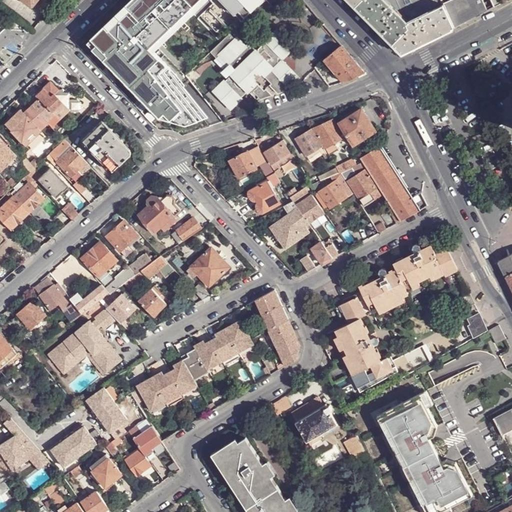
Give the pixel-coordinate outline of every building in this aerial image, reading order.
[(139,0),(132,0),(89,42),(97,50),(101,46),(96,41),(139,0)] [(139,0),(96,41),(101,46),(97,50),(161,117),(166,112),(173,119),(179,113),(183,117),(182,118),(188,124),(205,118),(181,88),(174,77),(178,74),(155,50),(170,36),(166,32),(198,0),(139,0)] [(198,0),(166,32),(170,36),(207,0),(198,0)] [(223,0),(235,12),(233,15),(239,21),(242,19),(245,22),(269,0),(268,0),(223,0)] [(350,0),(355,5),(374,23),(397,48),(410,49),(434,37),(455,27),(444,3),(408,22),(387,0),(350,0)] [(387,0),(408,22),(444,3),(442,0),(387,0)] [(489,9),(484,0),(442,0),(444,3),(455,27),(484,12),(489,9)] [(495,6),(492,0),(484,0),(489,9),(495,6)] [(0,29),(7,23),(14,13),(0,3),(0,29)] [(230,34),(211,53),(217,59),(222,54),(229,62),(224,67),(231,73),(235,73),(235,77),(231,77),(215,92),(231,109),(247,94),(247,90),(250,90),(250,94),(252,92),(261,100),(272,96),(266,90),(264,91),(251,77),(249,78),(249,74),(254,69),(257,69),(257,71),(271,85),(269,86),(278,94),(290,90),(288,89),(298,79),(283,62),(279,62),(279,59),(283,59),(293,48),(277,32),(258,50),(258,54),(255,54),(255,50),(249,43),(243,48),(230,34)] [(348,53),(342,45),(325,59),(327,62),(337,73),(354,59),(348,53)] [(327,62),(325,59),(315,67),(318,70),(327,62)] [(337,73),(344,82),(350,80),(365,72),(354,59),(337,73)] [(174,77),(181,88),(186,84),(178,74),(174,77)] [(47,121),(52,127),(59,119),(55,114),(52,111),(62,102),(69,110),(71,112),(79,112),(82,108),(82,102),(80,99),(70,99),(70,92),(64,92),(64,89),(57,89),(51,81),(36,95),(39,99),(32,106),(47,121)] [(55,114),(59,119),(69,110),(62,102),(52,111),(55,114)] [(32,106),(29,103),(21,109),(24,113),(35,125),(39,129),(47,121),(32,106)] [(24,113),(21,109),(6,124),(20,140),(35,125),(24,113)] [(363,110),(340,123),(354,145),(378,132),(363,110)] [(166,112),(161,117),(188,124),(182,118),(183,117),(179,113),(173,119),(166,112)] [(335,119),(314,129),(325,146),(332,143),(345,136),(335,119)] [(102,121),(82,140),(85,143),(83,145),(102,164),(103,163),(104,164),(107,166),(106,167),(111,171),(116,167),(115,166),(128,154),(128,155),(129,154),(130,150),(119,138),(114,133),(102,121)] [(35,125),(20,140),(27,147),(42,133),(39,129),(35,125)] [(314,129),(314,128),(297,139),(307,154),(320,145),(324,151),(326,149),(325,146),(314,129)] [(0,170),(6,165),(0,159),(0,157),(10,148),(0,138),(0,170)] [(68,143),(64,140),(55,148),(62,156),(58,160),(56,161),(57,162),(70,176),(77,169),(85,161),(71,147),(69,144),(68,143)] [(266,151),(274,164),(291,153),(284,142),(283,140),(266,151)] [(293,151),(286,140),(284,142),(291,153),(293,151)] [(325,146),(326,149),(328,152),(335,148),(332,143),(325,146)] [(421,210),(380,144),(379,145),(379,146),(361,157),(364,161),(366,164),(366,165),(397,215),(401,221),(421,210)] [(238,169),(242,176),(258,167),(255,162),(256,161),(258,163),(266,158),(259,147),(249,152),(249,151),(231,161),(236,170),(238,169)] [(0,157),(0,159),(6,165),(16,156),(10,148),(0,157)] [(277,170),(296,157),(293,151),(291,153),(274,164),(273,165),(277,170)] [(54,165),(57,162),(56,161),(58,160),(51,152),(46,157),(54,165)] [(35,167),(41,162),(36,157),(30,162),(35,167)] [(30,171),(34,167),(35,167),(30,162),(26,158),(21,162),(30,171)] [(46,165),(42,161),(41,162),(35,167),(34,167),(39,172),(46,165)] [(89,166),(85,161),(77,169),(82,173),(89,166)] [(341,172),(350,168),(346,161),(337,165),(337,166),(341,172)] [(38,178),(55,198),(63,191),(63,192),(69,187),(50,166),(38,178)] [(316,183),(341,172),(337,166),(314,180),(316,183)] [(33,178),(39,172),(34,167),(30,171),(28,173),(33,178)] [(354,173),(351,168),(350,168),(341,172),(343,175),(345,179),(354,173)] [(349,180),(351,183),(358,196),(364,204),(375,197),(372,192),(378,189),(366,170),(349,180)] [(282,180),(276,172),(268,177),(270,180),(251,191),(251,192),(251,196),(253,199),(256,201),(258,204),(258,208),(260,211),(263,213),(280,203),(272,188),(274,186),(273,185),(282,180)] [(35,188),(38,185),(34,180),(33,178),(28,173),(23,178),(18,183),(13,187),(12,188),(9,191),(11,193),(13,195),(15,196),(29,211),(44,197),(35,188)] [(349,184),(345,179),(343,175),(321,191),(317,194),(322,202),(326,199),(331,208),(348,197),(353,192),(349,184)] [(351,183),(349,184),(353,192),(357,197),(358,196),(351,183)] [(312,190),(309,186),(300,192),(292,196),(295,200),(295,201),(312,190)] [(292,196),(300,192),(297,187),(289,192),(292,196)] [(381,194),(378,189),(372,192),(375,197),(381,194)] [(326,213),(314,194),(298,205),(310,224),(326,213)] [(11,229),(29,211),(15,196),(13,195),(0,207),(0,217),(1,218),(11,229)] [(167,224),(174,217),(181,211),(176,204),(176,199),(173,195),(168,195),(161,201),(158,197),(153,196),(148,200),(148,205),(149,206),(140,214),(156,233),(167,224)] [(298,205),(295,201),(295,200),(285,206),(290,214),(272,228),(286,248),(309,232),(305,227),(307,225),(310,229),(312,228),(310,224),(298,205)] [(63,211),(69,217),(73,214),(68,208),(63,211)] [(178,221),(174,217),(167,224),(171,228),(178,221)] [(179,244),(202,228),(195,217),(173,234),(179,244)] [(11,230),(0,219),(0,218),(0,235),(2,237),(11,230)] [(60,231),(64,227),(58,221),(54,224),(60,231)] [(108,236),(122,251),(128,245),(139,235),(125,221),(108,236)] [(321,241),(316,245),(312,248),(323,264),(333,259),(327,250),(321,241)] [(82,259),(99,278),(106,270),(118,260),(101,242),(82,259)] [(412,244),(412,246),(411,248),(413,251),(392,262),(394,268),(406,291),(419,286),(417,282),(428,276),(430,280),(443,274),(434,253),(430,243),(420,248),(418,244),(417,243),(415,243),(412,244)] [(128,245),(122,251),(124,254),(130,248),(128,245)] [(334,247),(327,250),(333,259),(339,256),(334,247)] [(191,267),(198,273),(210,286),(230,267),(211,248),(191,267)] [(446,248),(434,253),(443,274),(444,277),(456,270),(446,248)] [(147,253),(130,266),(131,267),(131,268),(137,274),(142,270),(150,265),(153,262),(147,253)] [(500,262),(507,276),(511,273),(511,254),(499,261),(500,262)] [(300,260),(308,272),(316,268),(311,260),(308,255),(307,255),(300,260)] [(173,268),(161,256),(153,262),(150,265),(142,270),(148,276),(154,283),(155,282),(156,281),(152,276),(159,270),(164,276),(173,268)] [(137,274),(131,268),(131,267),(106,289),(109,291),(110,293),(121,286),(124,284),(137,274)] [(194,277),(198,273),(191,267),(188,271),(194,277)] [(406,291),(394,268),(392,269),(391,268),(387,269),(388,271),(386,272),(384,268),(381,267),(378,269),(377,272),(379,275),(362,284),(361,282),(357,284),(361,293),(367,304),(373,301),(376,308),(378,313),(403,301),(402,297),(407,294),(406,291)] [(106,270),(99,278),(106,285),(114,278),(106,270)] [(148,276),(142,270),(137,274),(124,284),(129,291),(148,276)] [(72,321),(83,313),(71,298),(70,297),(61,287),(58,283),(55,285),(51,280),(43,286),(45,290),(40,294),(51,309),(59,303),(72,321)] [(99,299),(109,291),(106,289),(102,284),(85,299),(79,292),(73,296),(71,298),(83,313),(99,299)] [(203,300),(210,296),(199,284),(193,289),(200,298),(203,300)] [(160,311),(167,304),(161,297),(163,295),(157,288),(155,286),(139,301),(155,317),(156,316),(154,314),(157,311),(159,313),(160,312),(160,311)] [(263,314),(281,305),(275,289),(256,300),(263,314)] [(121,323),(137,308),(133,304),(124,294),(122,293),(107,307),(118,320),(121,323)] [(124,294),(133,304),(134,302),(125,293),(124,294)] [(361,293),(356,295),(365,313),(370,311),(367,304),(361,293)] [(468,294),(459,298),(464,308),(473,303),(468,294)] [(167,304),(170,302),(163,295),(161,297),(167,304)] [(341,310),(347,322),(359,316),(365,313),(356,295),(337,305),(340,310),(341,310)] [(193,306),(203,300),(200,298),(192,302),(193,306)] [(19,314),(31,328),(34,326),(41,320),(46,315),(34,301),(19,314)] [(367,304),(370,311),(376,308),(373,301),(367,304)] [(270,329),(288,319),(281,305),(263,314),(267,324),(270,329)] [(106,329),(118,320),(107,307),(96,317),(97,319),(93,322),(92,320),(49,354),(59,366),(68,360),(66,358),(73,352),(77,357),(91,345),(94,346),(99,352),(93,356),(107,373),(124,360),(99,329),(103,326),(106,329)] [(137,308),(121,323),(128,330),(136,323),(132,320),(140,312),(137,308)] [(373,335),(369,337),(366,331),(368,331),(365,325),(363,325),(359,316),(347,322),(333,329),(336,335),(332,337),(338,350),(342,347),(345,353),(341,355),(350,373),(380,359),(379,356),(380,356),(377,349),(376,350),(373,344),(376,343),(378,339),(376,337),(373,335)] [(16,317),(10,323),(18,332),(24,327),(16,317)] [(62,319),(58,322),(59,323),(61,325),(63,328),(65,326),(67,325),(63,319),(62,319)] [(288,319),(270,329),(287,366),(297,360),(301,346),(288,319)] [(35,328),(33,330),(35,332),(43,324),(41,320),(34,326),(35,328)] [(232,325),(225,328),(239,353),(254,344),(243,325),(242,323),(233,327),(232,325)] [(267,324),(260,327),(263,333),(270,329),(267,324)] [(499,325),(489,330),(496,343),(506,338),(499,325)] [(217,337),(211,340),(223,361),(239,353),(225,328),(219,331),(221,334),(217,337)] [(0,368),(1,369),(18,354),(0,333),(0,368)] [(194,346),(196,349),(208,370),(223,361),(211,340),(206,343),(202,344),(201,341),(194,346)] [(104,375),(107,373),(93,356),(99,352),(94,346),(91,345),(77,357),(73,352),(66,358),(68,360),(59,366),(66,374),(88,356),(104,375)] [(192,355),(183,361),(194,381),(210,373),(208,370),(196,349),(190,352),(192,355)] [(190,352),(181,357),(183,361),(192,355),(190,352)] [(239,353),(223,361),(225,365),(241,356),(239,353)] [(350,373),(351,375),(386,358),(386,356),(380,359),(350,373)] [(386,358),(351,375),(350,376),(358,391),(398,371),(395,366),(392,368),(386,358)] [(175,369),(170,372),(182,395),(197,386),(194,381),(183,361),(176,364),(178,367),(175,369)] [(159,374),(152,378),(166,403),(182,395),(170,372),(164,375),(160,377),(159,374)] [(148,384),(139,389),(152,412),(166,403),(152,378),(146,381),(148,384)] [(139,389),(148,384),(146,381),(137,386),(139,389)] [(116,404),(105,388),(87,400),(94,410),(92,411),(97,418),(102,424),(104,423),(111,432),(128,420),(116,404)] [(421,393),(388,410),(395,423),(390,425),(429,501),(433,498),(440,511),(473,494),(456,462),(447,459),(442,462),(430,437),(435,435),(438,426),(421,393)] [(182,395),(166,403),(168,408),(185,398),(182,395)] [(275,402),(281,413),(290,407),(284,396),(275,402)] [(306,406),(311,415),(325,407),(320,398),(306,406)] [(87,400),(85,402),(92,411),(94,410),(87,400)] [(275,402),(271,404),(277,415),(281,413),(275,402)] [(299,421),(297,423),(296,423),(307,442),(308,442),(319,435),(338,424),(331,411),(333,410),(330,406),(328,407),(327,405),(325,407),(311,415),(307,417),(299,421)] [(292,413),(297,423),(299,421),(307,417),(311,415),(306,406),(292,413)] [(511,408),(494,418),(500,430),(511,424),(511,408)] [(388,410),(378,415),(427,511),(438,511),(440,511),(433,498),(429,501),(390,425),(395,423),(388,410)] [(0,471),(4,481),(5,482),(15,475),(13,468),(30,457),(31,459),(40,450),(10,417),(4,422),(15,435),(0,445),(0,471)] [(147,417),(139,423),(141,426),(144,424),(148,429),(152,426),(147,417)] [(108,434),(111,432),(104,423),(102,424),(108,434)] [(74,433),(84,426),(83,424),(73,431),(74,433)] [(61,442),(51,449),(63,466),(80,455),(96,444),(84,426),(74,433),(73,431),(66,435),(60,440),(61,442)] [(133,429),(130,431),(135,439),(139,445),(142,449),(147,456),(154,450),(153,449),(162,442),(153,427),(152,426),(148,429),(143,432),(137,437),(137,434),(134,431),(133,429)] [(140,427),(134,431),(137,434),(137,437),(143,432),(140,427)] [(319,435),(308,442),(311,446),(322,440),(319,435)] [(356,459),(365,453),(357,435),(345,441),(351,455),(354,454),(356,459)] [(112,442),(116,447),(123,441),(120,437),(112,442)] [(295,511),(247,437),(220,455),(256,511),(295,511)] [(50,447),(51,449),(61,442),(60,440),(50,447)] [(142,449),(139,445),(125,454),(128,458),(142,449)] [(137,476),(153,466),(147,456),(142,449),(128,458),(126,460),(137,476)] [(40,450),(31,459),(40,469),(49,460),(40,450)] [(94,470),(110,458),(107,454),(91,466),(94,470)] [(122,474),(110,458),(94,470),(106,486),(122,474)] [(76,477),(84,472),(79,464),(71,470),(76,477)] [(4,481),(0,471),(0,492),(2,495),(10,489),(5,482),(4,481)] [(54,483),(44,489),(48,494),(57,488),(54,483)] [(44,489),(32,498),(35,502),(40,499),(44,504),(51,498),(48,494),(44,489)] [(81,502),(87,511),(102,511),(104,511),(107,509),(109,508),(98,491),(81,502)] [(22,496),(17,500),(21,505),(26,502),(22,496)] [(511,511),(509,506),(507,501),(505,502),(507,507),(499,511),(511,511)] [(23,511),(29,507),(28,505),(27,502),(26,502),(20,507),(23,511)] [(499,511),(507,507),(505,502),(500,505),(496,508),(487,511),(499,511)]
